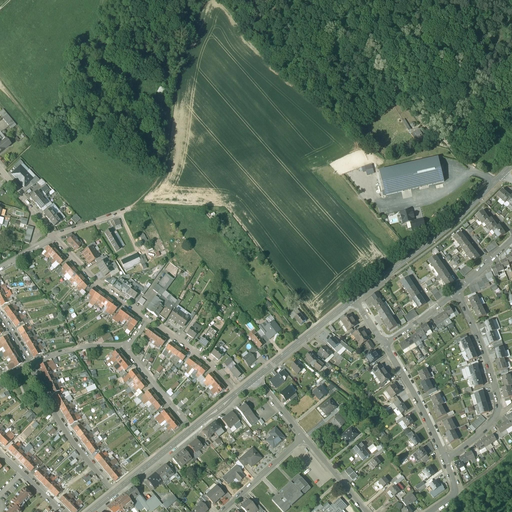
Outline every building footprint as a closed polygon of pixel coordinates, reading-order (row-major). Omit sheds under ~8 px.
[(162,96),(165,90),(160,87),(157,93),(162,96)] [(3,119),(7,124),(12,120),(8,115),(3,119)] [(422,136),(419,131),(411,135),(417,145),(419,143),(420,145),(423,144),(422,141),(425,140),(422,136)] [(5,138),(2,141),(0,138),(0,144),(5,150),(11,146),(5,138)] [(439,158),(380,172),(385,197),(445,183),(439,158)] [(14,167),(17,170),(20,167),(23,164),(20,161),(14,167)] [(361,167),(363,173),(366,172),(367,176),(375,174),(372,164),(361,167)] [(27,173),(20,167),(17,170),(12,175),(18,182),(27,173)] [(33,179),(27,173),(18,182),(24,188),(29,183),(33,179)] [(36,176),(33,179),(29,183),(33,186),(40,181),(36,176)] [(49,190),(45,186),(41,189),(43,192),(45,194),(47,192),(48,193),(50,192),(48,190),(49,190)] [(510,197),(502,190),(497,196),(505,203),(506,202),(510,197)] [(43,192),(39,195),(37,192),(30,198),(35,204),(45,196),(46,195),(45,194),(43,192)] [(44,201),(42,199),(35,204),(40,210),(47,205),(44,201)] [(51,210),(44,215),(49,221),(56,216),(51,210)] [(489,220),(483,211),(476,216),(482,225),(484,223),(489,220)] [(411,212),(401,214),(404,225),(410,224),(412,231),(419,230),(417,222),(414,223),(413,219),(414,219),(413,215),(412,215),(411,212)] [(76,215),(71,220),(75,224),(80,220),(76,215)] [(56,216),(49,221),(54,227),(61,222),(56,216)] [(489,220),(484,223),(490,232),(492,231),(497,227),(491,219),(489,220)] [(423,221),(417,222),(419,230),(425,228),(423,221)] [(505,234),(499,226),(497,227),(492,231),(498,239),(505,234)] [(33,228),(28,227),(23,242),(29,244),(33,228)] [(111,230),(105,234),(109,241),(112,239),(115,237),(113,234),(111,230)] [(124,246),(116,232),(113,234),(115,237),(118,243),(121,241),(123,245),(121,247),(121,248),(124,246)] [(467,241),(460,233),(454,238),(460,247),(467,241)] [(68,241),(67,242),(75,251),(84,246),(80,240),(77,242),(72,237),(68,241)] [(118,243),(115,237),(112,239),(115,245),(112,247),(116,253),(122,249),(121,248),(121,247),(118,243)] [(473,250),(467,241),(460,247),(462,250),(466,255),(473,250)] [(51,245),(45,251),(46,253),(48,255),(55,249),(51,245)] [(88,250),(82,254),(86,259),(96,253),(93,248),(93,247),(88,250)] [(55,249),(48,255),(50,257),(52,258),(58,252),(55,249)] [(479,258),(473,250),(466,255),(473,264),(479,258)] [(58,252),(52,258),(54,260),(56,262),(62,256),(58,252)] [(96,253),(86,259),(89,264),(95,261),(99,258),(96,253)] [(136,255),(122,262),(127,272),(125,269),(131,266),(132,268),(140,264),(140,263),(138,258),(136,255)] [(62,256),(56,262),(59,266),(65,260),(62,256)] [(147,269),(141,257),(138,258),(140,263),(140,264),(143,270),(147,269)] [(435,257),(429,262),(434,270),(441,265),(435,257)] [(107,260),(97,266),(101,271),(110,266),(107,260)] [(507,261),(500,263),(501,265),(503,269),(509,267),(508,265),(507,261)] [(68,263),(62,269),(64,271),(66,273),(72,267),(68,263)] [(441,265),(434,270),(439,276),(440,279),(447,274),(441,265)] [(501,265),(495,268),(495,269),(497,274),(504,272),(503,269),(501,265)] [(110,266),(101,271),(104,277),(113,271),(110,266)] [(72,267),(66,273),(67,275),(69,276),(75,270),(72,267)] [(75,270),(69,276),(71,278),(73,280),(79,274),(75,270)] [(79,274),(73,280),(75,282),(76,284),(83,278),(79,274)] [(453,283),(447,274),(440,279),(446,288),(453,283)] [(167,278),(165,276),(158,286),(157,286),(162,290),(171,278),(168,276),(167,278)] [(83,278),(76,284),(78,286),(80,288),(86,282),(83,278)] [(171,278),(162,290),(165,292),(174,280),(171,278)] [(408,278),(401,283),(407,291),(414,287),(408,278)] [(124,284),(119,281),(114,288),(120,292),(122,290),(121,290),(124,284)] [(86,282),(80,288),(82,290),(83,291),(90,285),(86,282)] [(124,284),(121,290),(122,290),(127,294),(132,287),(129,284),(126,282),(124,284)] [(162,290),(157,286),(158,286),(156,285),(152,290),(158,294),(159,293),(159,294),(162,290)] [(140,292),(132,287),(127,294),(134,300),(139,293),(140,292)] [(145,287),(141,293),(140,292),(139,293),(143,295),(148,289),(146,287),(145,287)] [(414,287),(407,291),(412,300),(419,295),(414,287)] [(94,288),(89,295),(91,297),(93,298),(98,291),(94,288)] [(98,291),(93,298),(95,300),(97,301),(102,294),(98,291)] [(159,294),(159,293),(158,294),(154,300),(157,302),(156,303),(164,308),(158,316),(165,321),(173,308),(174,306),(168,301),(162,296),(159,294)] [(102,294),(97,301),(99,303),(101,304),(106,297),(102,294)] [(419,295),(412,300),(418,309),(425,304),(419,295)] [(106,297),(101,304),(103,306),(105,307),(111,300),(106,297)] [(177,302),(172,297),(168,301),(174,306),(177,302)] [(477,297),(469,300),(473,310),(481,306),(477,297)] [(6,298),(0,301),(0,305),(1,307),(8,303),(7,301),(6,298)] [(375,302),(372,304),(378,313),(385,308),(379,299),(375,302)] [(111,300),(105,307),(108,309),(110,310),(115,303),(111,300)] [(154,300),(147,310),(157,318),(158,316),(164,308),(156,303),(157,302),(154,300)] [(115,303),(110,310),(112,312),(114,313),(119,306),(115,303)] [(213,303),(209,307),(216,312),(218,310),(219,308),(213,303)] [(297,310),(293,305),(287,310),(291,315),(297,310)] [(11,306),(4,311),(7,315),(14,310),(12,308),(11,306)] [(481,306),(473,310),(478,319),(486,316),(481,306)] [(190,316),(178,307),(176,310),(170,318),(176,323),(182,315),(188,319),(189,318),(190,316)] [(385,308),(378,313),(384,322),(391,317),(385,308)] [(450,308),(444,312),(445,313),(448,317),(453,314),(450,308)] [(122,309),(117,316),(119,317),(121,319),(127,312),(122,309)] [(14,310),(7,315),(10,319),(17,314),(15,312),(14,310)] [(300,314),(297,310),(291,315),(295,319),(300,314)] [(127,312),(121,319),(124,320),(126,322),(131,315),(127,312)] [(445,313),(439,316),(443,322),(448,318),(448,317),(445,313)] [(17,314),(10,319),(13,323),(20,318),(18,316),(17,314)] [(300,314),(295,319),(300,326),(306,321),(300,314)] [(131,315),(126,322),(128,323),(130,325),(135,318),(131,315)] [(188,319),(182,315),(176,323),(183,327),(188,320),(188,319)] [(351,315),(341,321),(345,326),(354,320),(351,315)] [(439,316),(433,320),(437,326),(443,322),(439,316)] [(391,317),(384,322),(390,331),(397,326),(391,317)] [(20,318),(13,323),(16,327),(23,322),(21,320),(20,318)] [(135,318),(130,325),(134,328),(139,321),(135,318)] [(354,320),(345,326),(348,331),(352,329),(357,325),(354,320)] [(493,321),(485,324),(488,334),(494,332),(496,331),(493,321)] [(267,322),(259,328),(264,335),(266,333),(264,331),(267,328),(267,327),(269,325),(267,322)] [(269,325),(267,327),(267,328),(264,331),(266,333),(271,339),(280,331),(273,322),(269,325)] [(199,328),(194,324),(191,328),(198,333),(199,331),(198,330),(199,328)] [(426,324),(420,328),(421,329),(424,334),(430,330),(426,324)] [(26,327),(18,331),(21,335),(28,331),(27,329),(26,327)] [(150,328),(145,335),(146,337),(149,338),(154,331),(150,328)] [(198,333),(191,328),(186,335),(194,340),(195,338),(197,335),(198,333)] [(216,334),(209,329),(198,343),(205,348),(216,334)] [(356,333),(353,335),(356,341),(366,335),(362,329),(356,333)] [(421,329),(415,333),(416,334),(419,339),(425,335),(424,334),(421,329)] [(28,331),(21,335),(23,340),(31,335),(30,333),(28,331)] [(158,334),(154,331),(149,338),(151,340),(153,341),(158,334)] [(488,334),(486,335),(490,345),(498,342),(494,332),(488,334)] [(101,338),(104,342),(112,338),(110,334),(101,338)] [(158,334),(153,341),(155,343),(157,344),(162,337),(158,334)] [(416,334),(410,338),(414,344),(420,340),(419,339),(416,334)] [(31,335),(23,340),(26,344),(34,340),(32,338),(31,335)] [(366,335),(356,341),(360,346),(369,340),(366,335)] [(261,341),(256,336),(252,339),(251,340),(258,348),(263,345),(261,341)] [(7,337),(0,340),(0,342),(0,343),(2,346),(9,341),(7,337)] [(162,337),(157,344),(159,346),(161,347),(166,340),(162,337)] [(333,338),(328,344),(334,350),(339,345),(333,338)] [(414,344),(410,338),(405,342),(408,348),(414,344)] [(469,339),(461,342),(465,352),(473,348),(469,339)] [(34,340),(26,344),(29,349),(36,344),(35,342),(34,340)] [(9,341),(2,346),(3,348),(4,350),(12,346),(9,341)] [(350,349),(342,342),(339,345),(343,348),(348,352),(350,349)] [(369,342),(366,344),(365,346),(370,352),(371,351),(374,348),(369,342)] [(405,342),(399,346),(402,351),(408,348),(405,342)] [(170,343),(165,350),(167,352),(169,353),(174,346),(170,343)] [(36,344),(29,349),(31,353),(39,349),(37,347),(36,344)] [(339,345),(334,350),(337,354),(343,348),(339,345)] [(12,346),(4,350),(6,352),(7,355),(14,350),(12,346)] [(174,346),(169,353),(171,355),(173,356),(178,349),(174,346)] [(332,355),(324,347),(319,352),(327,360),(332,355)] [(473,348),(465,352),(469,362),(477,358),(473,348)] [(503,348),(495,350),(498,361),(504,359),(506,358),(503,348)] [(39,349),(31,353),(34,358),(41,353),(40,351),(39,349)] [(178,349),(173,356),(175,358),(178,359),(183,352),(178,349)] [(216,349),(211,355),(218,361),(223,355),(218,350),(216,349)] [(14,350),(7,355),(8,357),(10,359),(17,355),(14,350)] [(118,351),(111,356),(113,358),(114,360),(121,354),(118,351)] [(183,352),(178,359),(180,361),(182,362),(187,355),(183,352)] [(257,352),(252,356),(256,360),(261,356),(257,352)] [(372,353),(366,358),(371,364),(379,358),(374,352),(372,353)] [(311,353),(306,357),(312,365),(317,361),(311,353)] [(121,354),(114,360),(116,362),(118,364),(124,358),(121,354)] [(255,361),(249,354),(242,360),(248,367),(255,361)] [(17,355),(10,359),(11,361),(12,363),(20,359),(17,355)] [(124,358),(118,364),(119,366),(121,368),(128,362),(124,358)] [(191,358),(186,365),(188,366),(190,368),(195,361),(191,358)] [(229,358),(223,364),(226,368),(232,362),(229,358)] [(12,363),(9,365),(10,368),(13,366),(15,368),(22,363),(20,359),(12,363)] [(498,361),(496,361),(499,372),(500,371),(507,369),(504,359),(498,361)] [(330,367),(323,360),(320,363),(324,366),(328,369),(330,367)] [(199,364),(195,361),(190,368),(192,369),(194,371),(199,364)] [(312,365),(311,365),(320,372),(324,366),(320,363),(317,361),(312,365)] [(128,362),(121,368),(123,370),(124,372),(131,366),(128,362)] [(236,366),(232,362),(226,368),(230,372),(236,366)] [(297,362),(291,368),(294,371),(298,375),(301,377),(306,372),(304,370),(304,369),(297,362)] [(47,363),(39,367),(41,371),(49,368),(47,364),(47,363)] [(199,364),(194,371),(196,372),(198,374),(203,367),(199,364)] [(236,366),(230,372),(236,379),(242,374),(236,366)] [(379,367),(373,372),(377,378),(386,372),(381,366),(379,367)] [(477,366),(469,368),(472,378),(480,376),(477,366)] [(203,367),(198,374),(200,376),(201,377),(207,370),(203,367)] [(49,368),(41,371),(43,376),(51,372),(50,370),(49,368)] [(426,369),(418,373),(423,382),(428,380),(431,379),(426,369)] [(128,375),(127,376),(130,380),(137,374),(134,370),(128,375)] [(51,372),(43,376),(45,381),(53,377),(52,375),(51,372)] [(390,378),(386,372),(377,378),(382,385),(388,380),(390,378)] [(137,374),(130,380),(132,382),(134,384),(140,378),(137,374)] [(211,374),(205,380),(206,381),(208,383),(214,377),(211,374)] [(270,382),(276,389),(283,382),(281,379),(278,376),(270,382)] [(480,376),(472,378),(475,388),(483,386),(480,376)] [(511,383),(510,376),(502,378),(504,388),(510,387),(511,386),(511,383)] [(53,377),(45,381),(48,385),(56,382),(54,379),(53,377)] [(214,377),(208,383),(210,385),(211,387),(218,381),(214,377)] [(140,378),(134,384),(135,386),(137,388),(144,382),(140,378)] [(423,382),(421,383),(426,393),(433,389),(428,380),(423,382)] [(218,381),(211,387),(213,389),(214,391),(221,385),(218,381)] [(56,382),(48,385),(50,390),(58,386),(57,384),(56,382)] [(144,382),(137,388),(139,390),(140,391),(147,386),(144,382)] [(176,383),(170,389),(172,391),(179,385),(176,383)] [(86,388),(87,393),(97,390),(95,384),(86,388)] [(221,385),(214,391),(216,393),(218,395),(224,389),(221,385)] [(58,386),(50,390),(52,394),(60,391),(59,389),(58,386)] [(394,386),(387,391),(392,398),(392,399),(396,396),(400,393),(394,386)] [(321,387),(313,394),(320,401),(327,395),(321,387)] [(504,388),(502,389),(505,399),(510,398),(511,397),(511,394),(510,387),(504,388)] [(288,388),(280,394),(286,401),(288,399),(293,395),(293,394),(288,388)] [(150,390),(144,396),(145,398),(147,400),(154,394),(150,390)] [(482,392),(474,395),(478,405),(486,402),(482,392)] [(293,395),(288,399),(290,401),(297,396),(295,393),(293,394),(293,395)] [(154,394),(147,400),(148,402),(150,404),(157,398),(154,394)] [(439,394),(431,398),(436,408),(441,405),(443,404),(439,394)] [(62,395),(54,399),(57,403),(64,399),(62,395)] [(396,396),(392,399),(392,398),(388,400),(391,405),(393,403),(398,400),(396,396)] [(157,398),(150,404),(152,406),(153,408),(160,402),(157,398)] [(64,399),(57,403),(60,408),(67,403),(66,401),(64,399)] [(398,400),(393,403),(397,408),(402,405),(398,400)] [(330,401),(320,409),(326,416),(336,408),(330,401)] [(160,402),(153,408),(155,410),(157,411),(163,406),(160,402)] [(486,402),(478,405),(481,415),(489,413),(486,402)] [(67,403),(60,408),(62,412),(70,408),(68,406),(67,403)] [(402,405),(397,408),(401,415),(407,410),(403,404),(402,405)] [(252,414),(245,405),(240,409),(239,407),(236,409),(245,419),(252,414)] [(436,408),(434,409),(438,418),(446,415),(441,405),(436,408)] [(70,408),(62,412),(65,417),(72,412),(71,410),(70,408)] [(31,410),(24,416),(27,419),(33,413),(31,410)] [(166,410),(160,415),(163,419),(170,414),(166,410)] [(72,412),(65,417),(67,421),(75,417),(74,415),(72,412)] [(232,413),(222,421),(226,427),(228,430),(229,429),(239,422),(236,418),(232,413)] [(173,418),(170,414),(163,419),(165,421),(166,423),(173,418)] [(258,421),(252,414),(245,419),(251,427),(258,422),(258,421)] [(336,418),(331,423),(338,431),(342,428),(342,427),(345,424),(344,423),(346,421),(344,418),(342,419),(339,416),(339,415),(336,418)] [(75,417),(67,421),(70,426),(77,421),(76,419),(75,417)] [(405,420),(402,422),(407,428),(414,424),(409,417),(405,420)] [(173,418),(166,423),(168,425),(170,427),(176,422),(173,418)] [(451,420),(443,423),(448,433),(453,430),(456,429),(451,420)] [(508,421),(503,425),(506,430),(511,427),(510,424),(508,421)] [(176,422),(170,427),(171,429),(173,431),(179,426),(176,422)] [(221,430),(215,422),(209,428),(214,434),(218,431),(219,432),(221,430)] [(80,425),(73,430),(76,434),(83,429),(82,427),(80,425)] [(506,430),(503,425),(497,428),(499,432),(500,434),(506,430)] [(209,428),(202,433),(208,441),(211,439),(210,438),(214,434),(209,428)] [(351,428),(342,437),(348,444),(358,435),(351,428)] [(83,429),(76,434),(79,438),(86,433),(85,431),(83,429)] [(275,429),(271,433),(273,435),(266,442),(273,449),(284,439),(275,429)] [(448,433),(446,434),(450,444),(458,440),(453,430),(448,433)] [(412,432),(407,436),(410,441),(415,437),(412,432)] [(86,433),(79,438),(82,442),(89,437),(88,435),(86,433)] [(493,435),(487,439),(491,445),(497,441),(493,435)] [(421,443),(416,436),(415,437),(410,441),(415,447),(421,443)] [(7,437),(1,443),(4,447),(10,441),(9,439),(7,437)] [(89,437),(82,442),(85,447),(92,441),(91,439),(89,437)] [(487,439),(482,443),(485,448),(491,445),(487,439)] [(200,444),(196,440),(189,446),(191,449),(195,454),(203,448),(200,444)] [(269,446),(264,440),(261,443),(266,449),(269,446)] [(92,441),(85,447),(88,451),(95,446),(94,444),(92,441)] [(361,443),(353,450),(357,455),(363,450),(365,448),(361,443)] [(482,443),(475,447),(477,450),(479,452),(485,448),(482,443)] [(376,448),(374,444),(368,448),(375,458),(385,452),(383,449),(384,448),(382,444),(376,448)] [(16,446),(14,445),(8,451),(12,454),(18,448),(16,446)] [(95,446),(88,451),(91,455),(98,450),(97,448),(95,446)] [(20,450),(18,448),(12,454),(16,458),(22,452),(20,450)] [(259,457),(252,449),(240,460),(246,466),(247,464),(251,468),(254,465),(253,463),(259,457)] [(422,449),(416,454),(421,460),(426,456),(427,456),(422,449)] [(191,460),(184,450),(172,460),(180,469),(191,460)] [(363,450),(357,455),(363,462),(369,457),(363,450)] [(72,462),(79,455),(75,451),(68,458),(72,462)] [(22,452),(16,458),(19,462),(25,455),(23,454),(22,452)] [(101,453),(95,459),(98,462),(104,457),(103,455),(101,453)] [(472,453),(466,456),(469,462),(472,461),(475,459),(472,453)] [(25,455),(19,462),(23,465),(29,459),(27,457),(25,455)] [(469,462),(466,456),(460,459),(461,462),(463,465),(469,462)] [(104,457),(98,462),(101,466),(108,461),(106,459),(104,457)] [(376,458),(370,463),(375,469),(381,464),(376,458)] [(29,459),(23,465),(27,469),(33,463),(31,461),(29,459)] [(108,461),(101,466),(104,470),(111,465),(110,463),(108,461)] [(461,462),(455,465),(458,471),(464,468),(463,465),(461,462)] [(33,463),(27,469),(30,472),(36,466),(35,465),(33,463)] [(113,467),(111,465),(104,470),(108,474),(114,469),(113,467)] [(170,471),(165,465),(160,470),(168,480),(173,475),(170,471)] [(241,473),(235,467),(222,479),(228,485),(235,478),(239,482),(243,478),(240,474),(241,473)] [(350,468),(345,472),(349,477),(354,473),(350,468)] [(434,475),(430,468),(423,473),(428,479),(434,475)] [(114,469),(108,474),(111,478),(118,473),(116,471),(114,469)] [(40,470),(34,476),(37,479),(43,473),(42,471),(40,470)] [(168,480),(160,470),(155,474),(162,482),(163,484),(168,480)] [(43,473),(37,479),(41,483),(47,477),(45,475),(43,473)] [(118,473),(111,478),(114,482),(121,477),(119,475),(118,473)] [(358,477),(354,473),(349,477),(353,482),(358,477)] [(162,482),(155,474),(147,481),(154,489),(162,482)] [(289,483),(280,492),(279,493),(279,494),(278,496),(277,496),(277,495),(276,496),(272,499),(272,500),(271,500),(271,501),(272,501),(281,511),(286,511),(289,510),(289,509),(289,508),(290,506),(291,506),(291,507),(292,506),(302,497),(303,496),(302,496),(302,495),(304,494),(305,494),(306,494),(311,489),(311,488),(299,476),(299,475),(298,475),(298,476),(293,480),(293,481),(293,482),(291,483),(290,483),(289,483)] [(47,477),(41,483),(45,487),(51,481),(49,479),(47,477)] [(384,478),(378,483),(383,489),(389,484),(384,478)] [(425,485),(427,489),(430,487),(429,486),(434,483),(432,480),(425,485)] [(51,481),(45,487),(48,490),(54,484),(53,482),(51,481)] [(434,483),(429,486),(430,487),(433,491),(434,492),(440,488),(439,487),(435,482),(434,483)] [(54,484),(48,490),(52,494),(58,488),(56,486),(54,484)] [(444,488),(442,486),(439,487),(440,488),(434,492),(433,491),(430,494),(433,499),(445,491),(443,489),(444,488)] [(216,487),(211,492),(218,500),(224,495),(219,490),(216,487)] [(395,487),(390,491),(390,492),(394,497),(400,492),(395,487)] [(58,488),(52,494),(56,498),(62,491),(60,490),(58,488)] [(139,496),(133,488),(124,495),(130,503),(139,496)] [(24,489),(18,495),(16,496),(16,497),(11,503),(13,505),(18,510),(24,505),(24,504),(25,502),(26,503),(32,497),(24,489)] [(400,492),(394,497),(398,502),(406,495),(404,493),(403,494),(401,491),(400,492)] [(211,492),(205,497),(208,500),(213,505),(218,500),(211,492)] [(65,495),(59,501),(63,505),(69,498),(67,497),(65,495)] [(130,503),(124,495),(107,509),(110,511),(125,511),(133,506),(130,503)] [(416,500),(412,495),(402,502),(406,508),(407,507),(407,506),(410,505),(416,500)] [(139,496),(130,503),(133,506),(133,507),(142,500),(139,496)] [(173,496),(162,505),(166,510),(177,500),(173,496)] [(155,497),(146,504),(145,504),(146,505),(149,510),(159,502),(155,497)] [(69,498),(63,505),(66,508),(73,502),(71,500),(69,498)] [(322,507),(320,509),(318,507),(313,511),(342,511),(347,508),(340,499),(331,507),(328,504),(323,508),(322,507)] [(142,500),(133,507),(137,511),(146,505),(145,504),(146,504),(142,500)] [(249,500),(240,508),(243,511),(244,511),(256,511),(257,511),(258,510),(256,508),(249,500)] [(73,502),(66,508),(70,511),(76,506),(74,504),(73,502)]
